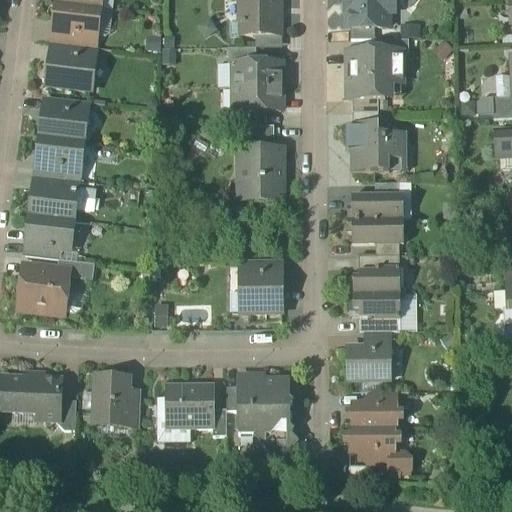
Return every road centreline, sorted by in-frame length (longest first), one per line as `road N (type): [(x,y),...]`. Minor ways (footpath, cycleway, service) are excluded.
road 1 (residential): [(0,347),(155,357),(312,349),(310,0)]
road 2 (residential): [(24,0),(0,174)]
